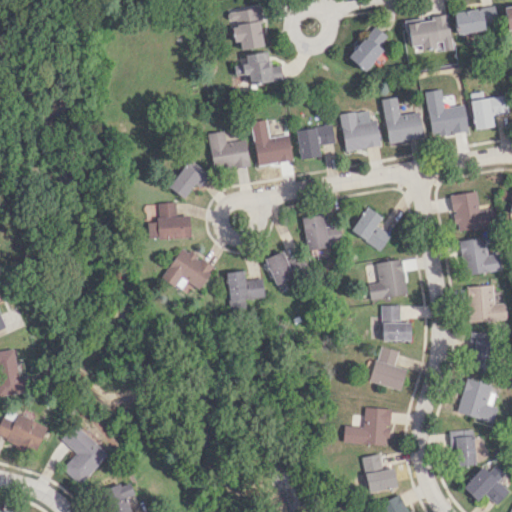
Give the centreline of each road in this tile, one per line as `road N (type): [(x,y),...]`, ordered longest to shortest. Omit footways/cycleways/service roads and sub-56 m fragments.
road 1 (residential): [(444,511),(429,489),(419,439),(440,337),(416,168)]
road 2 (residential): [(511,154),(249,201)]
road 3 (residential): [(328,20),(329,11),(303,8),(293,34),(314,43),(328,20)]
